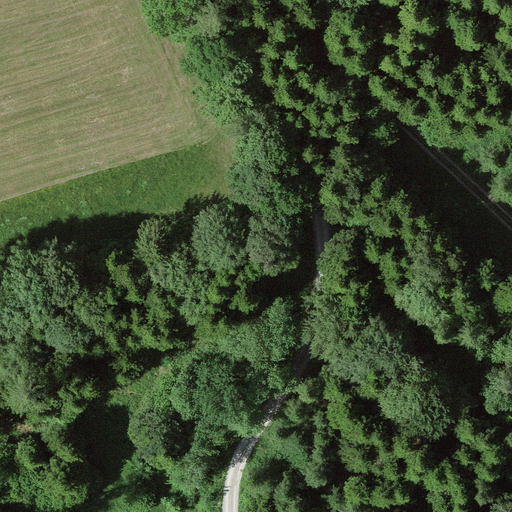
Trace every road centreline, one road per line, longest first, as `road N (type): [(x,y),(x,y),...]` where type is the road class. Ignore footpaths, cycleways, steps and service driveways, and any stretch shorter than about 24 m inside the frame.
road 1 (track): [(231,511),(237,465),(307,345),(324,273),(323,233),(303,155),(235,0)]
road 2 (track): [(275,0),(511,220)]
